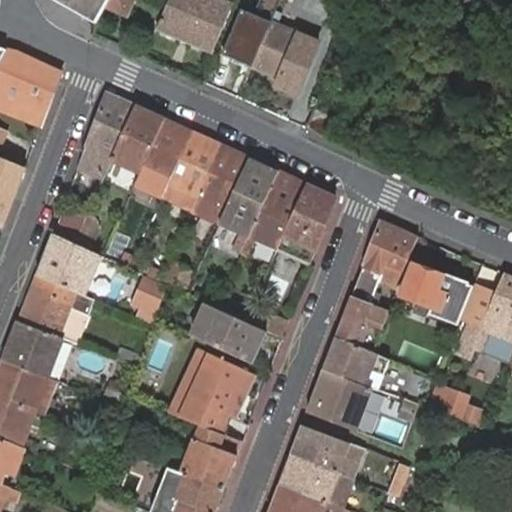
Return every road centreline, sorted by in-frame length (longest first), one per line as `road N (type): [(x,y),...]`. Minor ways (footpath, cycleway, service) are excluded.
road 1 (residential): [(373,188),(244,511)]
road 2 (tertiary): [(93,58),(373,188)]
road 3 (residential): [(93,58),(0,300)]
road 4 (tertiary): [(373,188),(511,252)]
